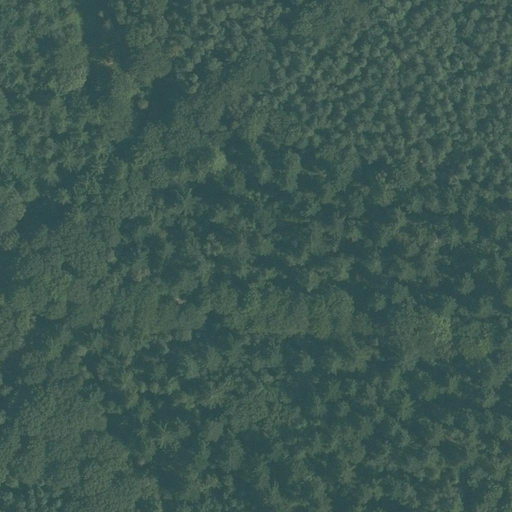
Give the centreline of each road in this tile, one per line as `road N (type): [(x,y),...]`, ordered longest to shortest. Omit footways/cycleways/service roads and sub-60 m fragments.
road 1 (unknown): [(511,285),(427,281),(345,214),(226,242),(152,277),(87,270),(50,276),(0,311)]
road 2 (unclassified): [(0,268),(32,287),(72,296),(248,300),(511,340)]
road 3 (track): [(0,224),(25,178),(71,143),(148,110),(173,0)]
road 4 (track): [(138,146),(129,81),(109,48),(73,47),(53,59)]
